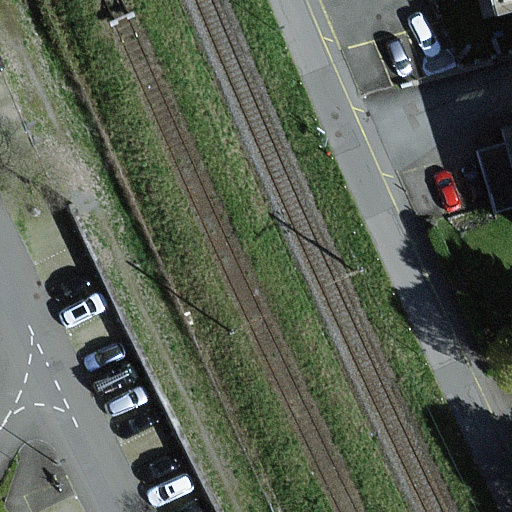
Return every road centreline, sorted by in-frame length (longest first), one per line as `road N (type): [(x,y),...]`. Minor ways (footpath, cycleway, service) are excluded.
road 1 (unclassified): [(511,473),(297,0)]
road 2 (residential): [(0,255),(122,511)]
